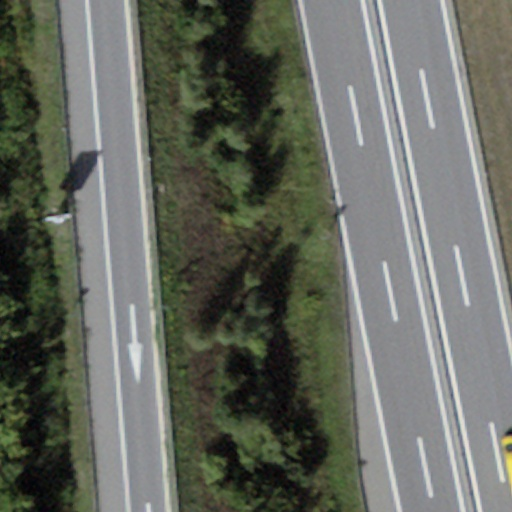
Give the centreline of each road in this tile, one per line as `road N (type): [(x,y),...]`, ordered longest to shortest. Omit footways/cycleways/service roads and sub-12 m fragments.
road 1 (trunk): [(507,511),(412,0)]
road 2 (trunk): [(338,0),(433,511)]
road 3 (trunk): [(113,0),(160,511)]
